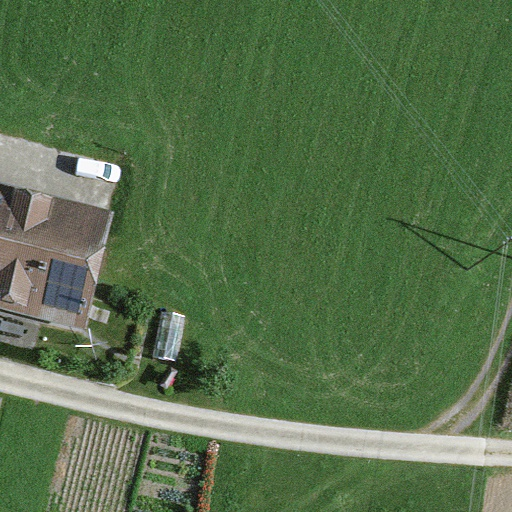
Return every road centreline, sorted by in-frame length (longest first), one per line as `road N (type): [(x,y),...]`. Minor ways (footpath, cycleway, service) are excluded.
road 1 (track): [(511,452),(253,430),(0,380)]
road 2 (track): [(511,329),(473,403),(423,448)]
